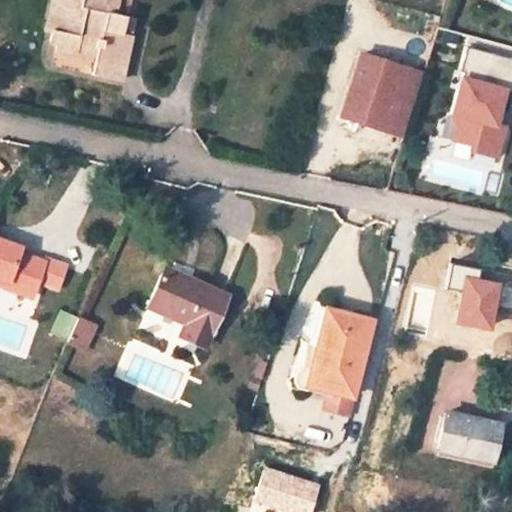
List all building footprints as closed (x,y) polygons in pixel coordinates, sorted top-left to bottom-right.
[(90,76),(120,83),(130,40),(122,39),(127,20),(115,17),(118,0),(52,0),(49,17),(55,17),(48,45),(54,46),(53,50),(76,55),(79,43),(97,47),(94,59),(90,76)] [(130,0),(118,0),(115,17),(127,20),(130,0)] [(45,32),(51,33),(55,17),(49,17),(45,32)] [(134,21),(127,20),(122,39),(130,40),(134,21)] [(76,55),(94,59),(97,47),(79,43),(76,55)] [(457,74),(451,73),(435,141),(496,155),(503,123),(502,123),(511,77),(511,57),(463,47),(457,74)] [(382,130),(402,67),(360,53),(340,116),(382,130)] [(401,135),(421,73),(402,67),(382,130),(401,135)] [(0,280),(4,282),(2,287),(29,297),(34,281),(55,287),(62,266),(41,259),(41,262),(15,253),(18,247),(0,241),(0,280)] [(226,299),(164,270),(146,309),(184,327),(179,338),(203,349),(226,299)] [(325,310),(315,349),(308,348),(302,369),(310,371),(309,373),(331,378),(327,393),(350,399),(370,321),(347,315),(326,310),(325,310)] [(92,325),(77,319),(74,325),(89,332),(92,325)] [(81,350),(89,332),(74,325),(66,343),(81,350)] [(305,391),(306,388),(309,373),(310,371),(302,369),(297,373),(294,379),(294,383),(298,389),(305,391)] [(306,388),(327,393),(331,378),(309,373),(306,388)] [(499,427),(444,417),(437,451),(491,463),(499,427)]
